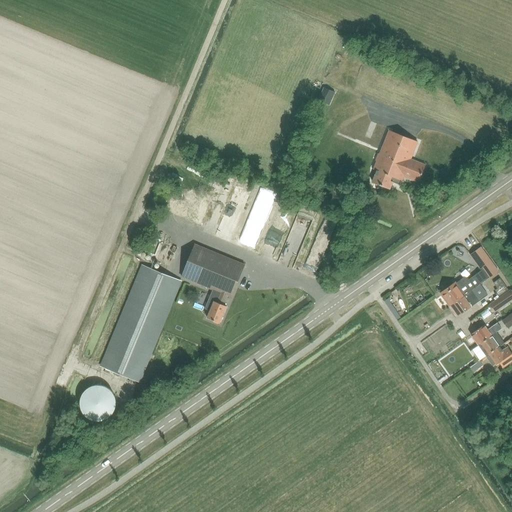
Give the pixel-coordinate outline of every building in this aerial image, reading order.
[(317,100),(328,105),(334,93),(323,88),(317,100)] [(417,143),(388,131),(388,132),(389,132),(374,170),(373,169),(373,170),(376,171),(372,183),(390,190),(393,182),(399,185),(399,184),(400,181),(402,181),(403,176),(418,182),(418,183),(425,165),(424,165),(424,166),(410,160),(417,143)] [(173,194),(164,216),(200,231),(210,209),(173,194)] [(240,194),(236,203),(244,207),(248,198),(240,194)] [(225,213),(233,225),(238,221),(231,210),(225,213)] [(330,236),(333,227),(326,225),(323,234),(330,236)] [(195,245),(181,278),(212,290),(204,309),(210,312),(207,319),(219,324),(226,307),(224,306),(228,297),(231,298),(244,265),(195,245)] [(482,273),(487,280),(498,272),(481,248),(470,256),(482,273)] [(101,367),(138,382),(180,281),(143,266),(101,367)] [(487,280),(482,273),(467,284),(464,280),(442,295),(450,306),(472,291),(487,280)] [(508,289),(500,278),(493,283),(497,289),(495,290),(499,296),(508,289)] [(511,292),(510,290),(494,301),(499,309),(511,299),(511,292)] [(479,301),(472,291),(450,306),(457,316),(479,301)] [(511,323),(511,312),(501,321),(506,328),(511,323)] [(478,345),(496,333),(493,328),(488,331),(484,325),(470,335),(478,345)] [(496,333),(478,345),(486,356),(499,347),(504,343),(496,333)] [(502,351),(499,347),(486,356),(493,367),(499,363),(502,368),(511,360),(511,354),(507,348),(502,351)] [(480,362),(470,368),(472,371),(474,373),(483,366),(480,362)] [(79,403),(80,406),(81,409),(82,412),(84,415),(86,417),(89,419),(91,420),(94,421),(98,421),(101,421),(104,420),(107,419),(109,417),(112,415),(113,412),(115,409),(115,406),(116,403),(115,400),(115,397),(113,394),(112,392),(109,389),(107,387),(104,386),(101,385),(98,385),(94,385),(91,386),(89,387),(86,389),(84,392),(82,394),(81,397),(80,400),(79,403)]
